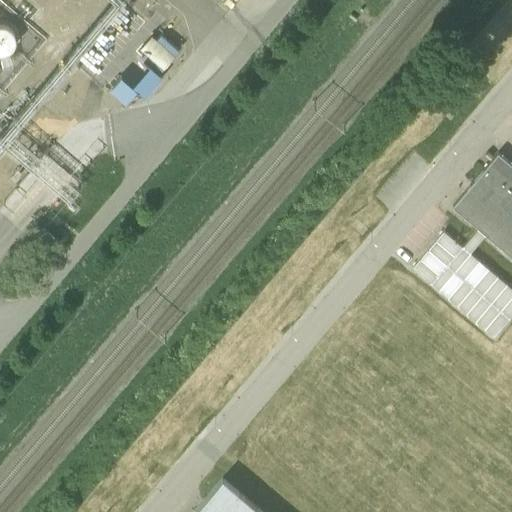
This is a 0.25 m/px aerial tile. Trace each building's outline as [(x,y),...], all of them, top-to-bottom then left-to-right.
[(11,37),(12,34),(11,30),(8,25),(3,22),(0,21),(0,47),(3,47),(7,45),(10,41),(11,37)] [(124,73),(113,86),(128,99),(139,87),(144,92),(183,49),(160,28),(141,48),(155,60),(135,82),(124,73)] [(511,165),(497,153),(484,168),(452,206),(511,256),(511,165)] [(495,335),(494,269),(470,250),(470,242),(461,242),(444,228),(414,266),(435,283),(435,287),(495,335)] [(262,511),(222,478),(203,502),(194,511),(262,511)]
